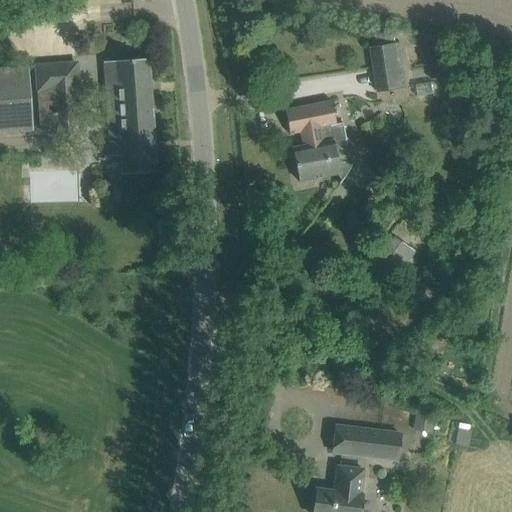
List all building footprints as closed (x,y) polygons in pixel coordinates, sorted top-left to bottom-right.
[(393,43),(370,47),(373,70),(397,66),(393,43)] [(148,59),(104,62),(110,156),(121,155),(122,175),(156,172),(148,59)] [(75,65),(33,67),(39,130),(55,129),(55,132),(79,130),(75,65)] [(0,132),(30,131),(25,70),(25,66),(0,67),(0,132)] [(331,101),(284,110),(289,134),(302,132),(304,145),(292,148),(299,182),(318,178),(338,174),(342,181),(350,170),(350,168),(354,159),(355,156),(355,154),(355,151),(354,149),(353,146),(351,144),(349,143),(347,141),(345,141),(343,124),(336,125),(330,125),(325,104),(332,103),(331,101)] [(414,252),(409,248),(394,239),(376,265),(390,275),(396,279),(414,252)] [(414,421),(413,432),(432,434),(433,423),(434,414),(415,412),(414,421)] [(456,446),(467,448),(470,433),(467,432),(468,426),(460,424),(456,446)] [(399,460),(403,434),(356,429),(336,427),(333,452),(353,455),(399,460)] [(361,511),(366,471),(357,469),(337,467),(334,492),(316,489),(313,511),(361,511)]
